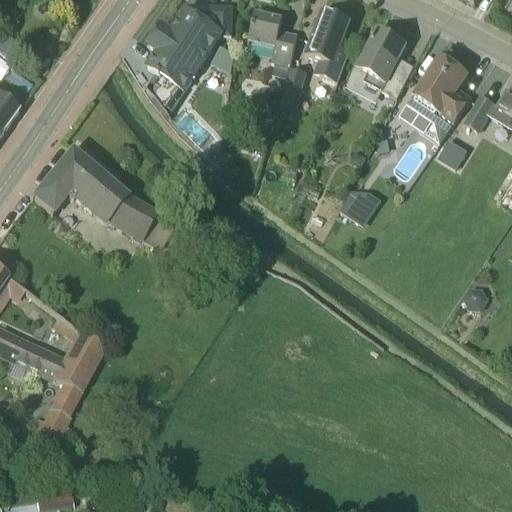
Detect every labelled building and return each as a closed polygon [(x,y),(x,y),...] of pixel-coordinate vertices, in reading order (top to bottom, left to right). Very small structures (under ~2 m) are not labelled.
[(460,0),(475,9),(480,0),(460,0)] [(159,49),(147,64),(181,91),(224,37),(236,38),(238,8),(193,6),(173,31),(165,24),(150,43),(159,49)] [(289,69),(298,35),(281,31),(284,20),(256,13),(250,40),(276,47),(272,64),(275,65),(289,69)] [(319,78),(337,85),(349,53),(341,50),(351,24),(322,13),(305,56),(325,64),(319,78)] [(357,72),(354,70),(355,69),(353,69),(345,92),(346,92),(347,88),(360,95),(364,87),(397,105),(410,80),(395,72),(406,51),(377,35),(357,72)] [(22,51),(6,40),(0,47),(0,53),(2,55),(1,56),(13,65),(22,51)] [(209,70),(229,79),(232,57),(225,56),(218,52),(209,70)] [(468,80),(440,61),(414,100),(415,101),(412,106),(413,111),(429,122),(434,121),(438,116),(440,118),(440,119),(454,129),(471,104),(458,94),(468,80)] [(289,69),(275,65),(272,76),(287,80),(289,69)] [(279,114),(294,118),(306,72),(291,68),(279,114)] [(245,77),(235,103),(256,111),(266,85),(245,77)] [(494,110),(488,119),(511,133),(511,95),(511,97),(507,95),(497,112),(494,110)] [(494,110),(481,102),(465,128),(478,136),(488,119),(494,110)] [(0,133),(4,136),(18,117),(0,104),(0,133)] [(449,146),(437,164),(456,176),(467,157),(449,146)] [(129,203),(72,155),(32,204),(53,221),(66,205),(71,206),(104,234),(107,231),(141,248),(158,218),(129,203)] [(352,163),(353,168),(361,172),(366,162),(356,156),(352,163)] [(351,196),(340,217),(351,224),(364,205),(351,196)] [(0,295),(10,282),(0,276),(0,295)] [(482,316),(488,305),(482,294),(470,293),(463,303),(468,315),(482,316)] [(74,345),(78,339),(57,323),(52,330),(74,345)] [(56,446),(73,416),(94,378),(64,364),(0,333),(0,364),(61,393),(44,425),(37,421),(31,434),(56,446)] [(64,364),(94,378),(107,355),(78,339),(74,345),(64,364)] [(216,511),(218,507),(203,503),(200,511),(216,511)]
